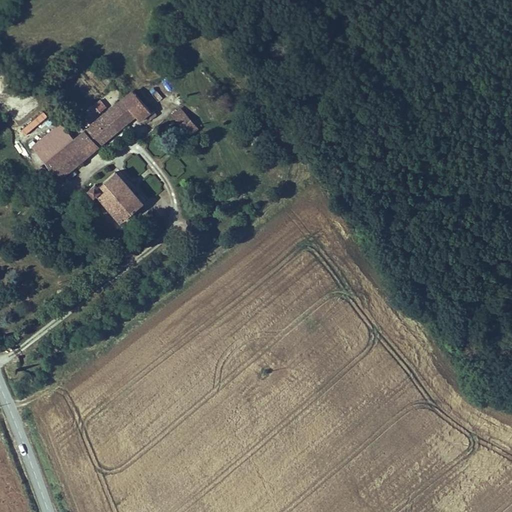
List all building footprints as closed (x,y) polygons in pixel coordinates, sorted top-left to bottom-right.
[(58,179),(135,114),(140,120),(148,114),(150,111),(133,91),(73,140),(47,162),(47,163),(58,179)] [(100,99),(90,109),(97,117),(107,107),(100,99)] [(157,116),(153,110),(150,111),(148,114),(152,119),(157,116)] [(25,136),(49,118),(44,112),(20,130),(25,136)] [(183,131),(188,124),(180,119),(175,126),(183,131)] [(47,162),(73,140),(59,124),(33,146),(47,162)] [(191,137),(196,130),(188,124),(183,131),(191,137)] [(142,203),(115,172),(97,187),(95,184),(89,189),(94,194),(97,192),(121,221),(142,203)] [(31,418),(27,420),(32,433),(36,432),(31,418)]
